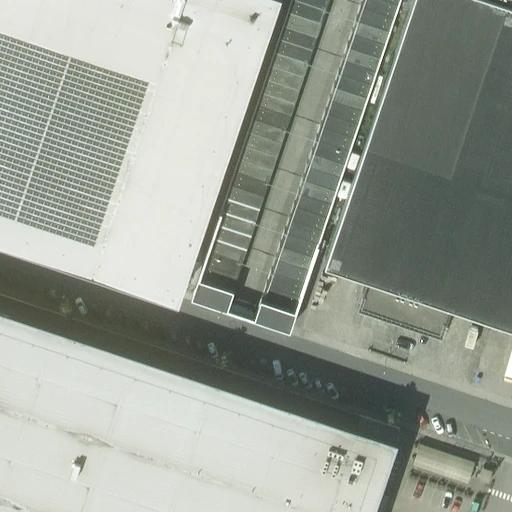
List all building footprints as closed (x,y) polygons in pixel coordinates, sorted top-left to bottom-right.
[(0,0),(0,226),(181,287),(277,0),(0,0)] [(291,0),(190,303),(224,314),(329,0),(291,0)] [(360,0),(255,313),(291,325),(315,254),(362,114),(399,0),(360,0)] [(511,0),(412,0),(326,258),(368,272),(359,301),(443,329),(452,301),(511,320),(511,0)] [(0,294),(0,511),(371,511),(400,428),(0,294)] [(420,441),(413,462),(467,480),(474,459),(420,441)] [(489,480),(493,469),(483,465),(479,477),(489,480)]
